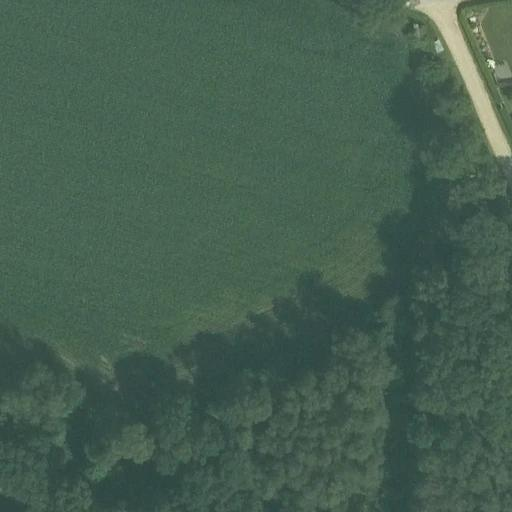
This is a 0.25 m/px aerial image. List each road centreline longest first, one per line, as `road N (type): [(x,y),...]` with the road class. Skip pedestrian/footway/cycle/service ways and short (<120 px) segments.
road 1 (track): [(442,0),(511,160)]
road 2 (track): [(111,511),(0,452)]
